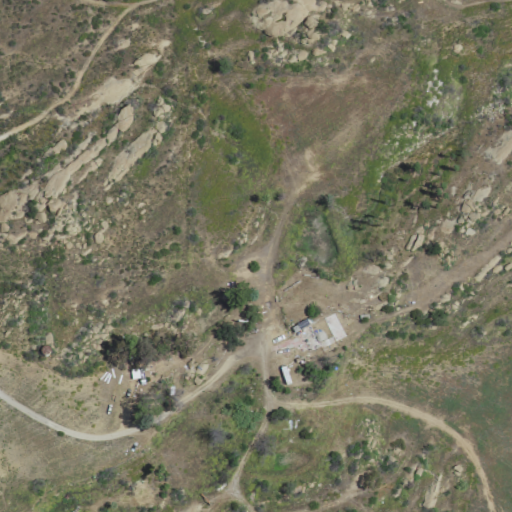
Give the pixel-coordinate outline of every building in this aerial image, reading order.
[(305,42),(319,38),(313,17),(298,21),(305,42)] [(111,137),(133,120),(122,106),(107,118),(113,126),(106,131),(111,137)] [(311,327),(319,323),(317,320),(324,316),(337,341),(322,349),(311,327)] [(273,436),(287,436),(287,425),(273,425),(273,436)] [(143,482),(153,498),(142,505),(132,488),(143,482)]
